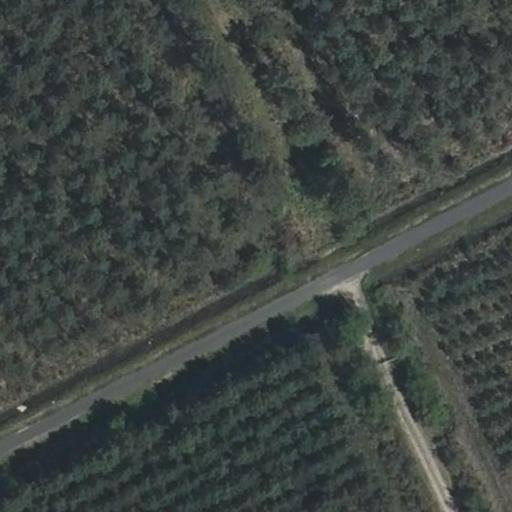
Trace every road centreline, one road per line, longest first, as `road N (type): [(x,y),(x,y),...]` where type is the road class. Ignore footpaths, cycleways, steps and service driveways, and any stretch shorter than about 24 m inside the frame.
road 1 (unclassified): [(511,184),(0,447)]
road 2 (unknown): [(339,273),(455,511)]
